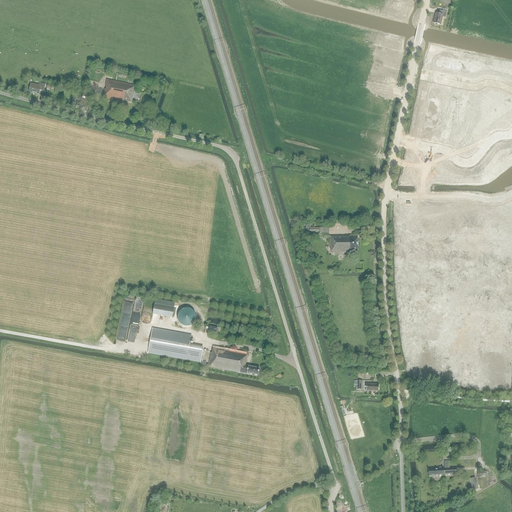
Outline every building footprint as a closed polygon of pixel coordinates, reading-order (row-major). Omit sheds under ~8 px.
[(433,23),(440,25),(442,17),(445,18),(446,12),(439,10),(438,14),(435,13),(433,23)] [(457,65),(456,71),(461,72),(461,71),(465,71),(465,73),(474,75),(475,67),(466,65),(466,67),(457,65)] [(114,81),(112,81),(106,80),(105,85),(106,85),(106,89),(105,89),(103,98),(125,103),(125,101),(132,103),(135,86),(116,82),(117,80),(115,79),(114,81)] [(40,90),(41,90),(43,91),(45,84),(39,83),(39,85),(31,83),(29,92),(32,92),(32,93),(39,94),(40,90)] [(497,99),(499,95),(496,93),(496,92),(495,93),(494,92),(494,91),(494,92),(490,90),(486,97),(492,100),(490,102),(496,106),(500,101),(497,99)] [(504,103),(501,108),(505,110),(508,105),(510,106),(510,105),(511,106),(511,99),(509,98),(505,104),(504,103)] [(499,112),(497,116),(504,120),(501,124),(506,127),(510,119),(499,112)] [(471,126),(479,137),(482,134),(483,134),(484,133),(485,132),(487,131),(478,120),(475,122),(475,123),(471,126)] [(444,132),(449,140),(449,139),(449,138),(452,135),(453,137),(454,138),(455,138),(454,137),(460,133),(461,133),(453,122),(453,123),(447,127),(448,130),(444,132)] [(510,153),(505,147),(502,149),(501,148),(492,155),(498,162),(506,155),(507,155),(510,153)] [(409,155),(408,161),(415,163),(415,164),(421,166),(423,157),(416,155),(416,156),(409,155)] [(423,157),(421,166),(432,168),(433,166),(441,168),(442,162),(434,160),(434,159),(423,157)] [(482,167),(472,171),(474,175),(480,173),(479,171),(483,169),(482,167)] [(478,220),(478,223),(479,223),(479,224),(482,224),(483,224),(483,225),(488,225),(489,225),(489,229),(494,229),(494,224),(498,224),(498,226),(502,226),(506,226),(506,220),(502,220),(502,219),(499,219),(499,209),(492,209),(492,214),(493,214),(493,217),(493,219),(491,219),(491,220),(485,220),(485,218),(484,218),(484,219),(479,219),(479,220),(478,220)] [(323,233),(323,227),(309,228),(309,225),(306,225),(306,232),(309,232),(309,233),(318,233),(318,234),(323,234),(323,233)] [(343,253),(343,252),(345,252),(345,254),(349,254),(349,252),(350,252),(350,251),(358,251),(357,237),(349,237),(349,236),(331,236),(330,248),(331,248),(331,253),(343,253)] [(394,242),(394,246),(398,246),(401,247),(401,251),(407,251),(407,242),(404,242),(404,240),(397,240),(397,242),(394,242)] [(449,249),(447,256),(455,257),(456,254),(459,255),(460,252),(456,251),(449,249)] [(465,249),(463,259),(469,260),(471,250),(465,249)] [(420,256),(414,256),(414,272),(420,272),(420,259),(425,259),(425,255),(420,255),(420,256)] [(443,297),(446,281),(440,280),(437,296),(443,297)] [(500,301),(498,305),(499,305),(511,310),(511,307),(511,299),(506,297),(505,301),(501,300),(500,301)] [(155,299),(154,304),(174,307),(175,303),(155,299)] [(439,307),(439,312),(453,312),(453,302),(443,302),(443,306),(444,306),(444,307),(439,307)] [(174,307),(154,304),(152,314),(172,317),(174,307)] [(177,316),(177,318),(177,319),(178,321),(179,323),(180,324),(181,325),(183,326),(185,327),(187,327),(188,327),(190,326),(192,325),(193,324),(194,322),(195,321),(196,319),(196,318),(196,317),(196,316),(196,315),(195,315),(195,314),(195,313),(194,313),(194,312),(194,311),(193,311),(193,310),(192,310),(192,309),(191,309),(190,309),(190,308),(189,308),(188,308),(187,308),(186,308),(185,308),(184,308),(183,308),(183,309),(182,309),(181,309),(181,310),(180,310),(180,311),(179,311),(179,312),(178,312),(178,313),(178,314),(177,314),(177,315),(177,316)] [(148,353),(200,362),(202,352),(189,349),(191,335),(152,328),(148,353)] [(463,329),(462,337),(466,337),(465,346),(472,347),(474,333),(473,333),(473,330),(463,329)] [(408,347),(408,352),(415,352),(415,350),(417,350),(416,352),(426,354),(428,356),(426,358),(431,363),(430,364),(433,367),(439,361),(437,358),(437,357),(432,353),(434,352),(427,350),(428,349),(423,348),(424,346),(421,345),(421,347),(418,346),(417,347),(408,347)] [(209,364),(208,367),(240,373),(240,372),(258,375),(259,368),(245,366),(247,354),(213,348),(212,353),(211,353),(209,364)] [(485,364),(480,370),(492,380),(497,374),(498,375),(501,372),(490,362),(487,365),(485,364)] [(459,366),(458,372),(461,372),(460,376),(468,378),(469,373),(470,373),(471,367),(467,367),(459,366)] [(362,380),(354,380),(354,386),(356,386),(356,390),(362,390),(362,380)] [(456,474),(456,468),(449,469),(449,468),(449,461),(444,461),(445,468),(443,468),(428,469),(428,476),(444,475),(444,474),(456,474)]
